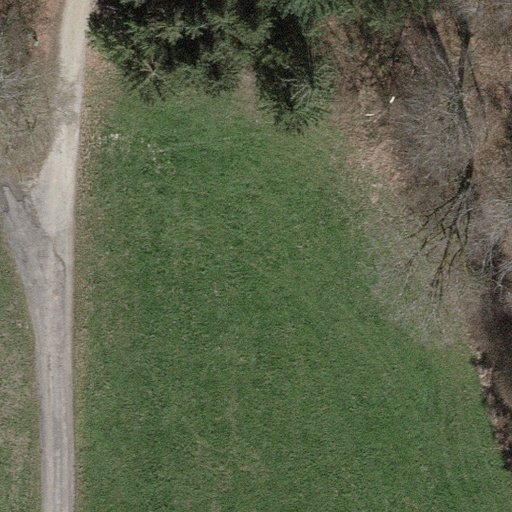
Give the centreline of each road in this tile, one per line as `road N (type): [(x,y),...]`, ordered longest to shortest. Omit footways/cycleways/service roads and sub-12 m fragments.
road 1 (unclassified): [(85,0),(41,288),(54,414),(52,511)]
road 2 (track): [(0,172),(41,288)]
